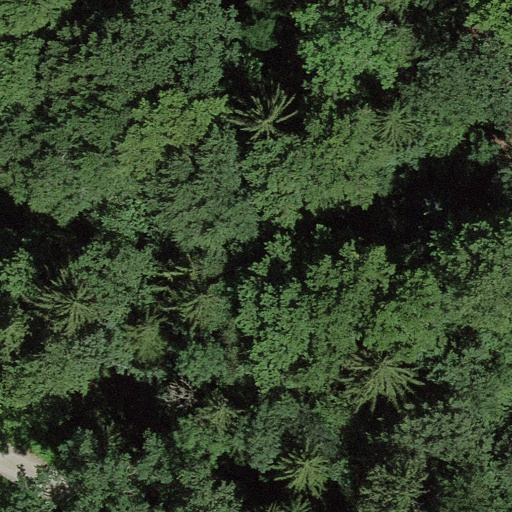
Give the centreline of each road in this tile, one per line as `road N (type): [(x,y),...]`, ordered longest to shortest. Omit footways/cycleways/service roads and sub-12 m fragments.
road 1 (track): [(0,264),(262,205),(351,194),(444,188),(511,205)]
road 2 (track): [(133,511),(124,469),(84,388),(73,246)]
road 3 (track): [(444,188),(482,96),(487,46),(480,0)]
